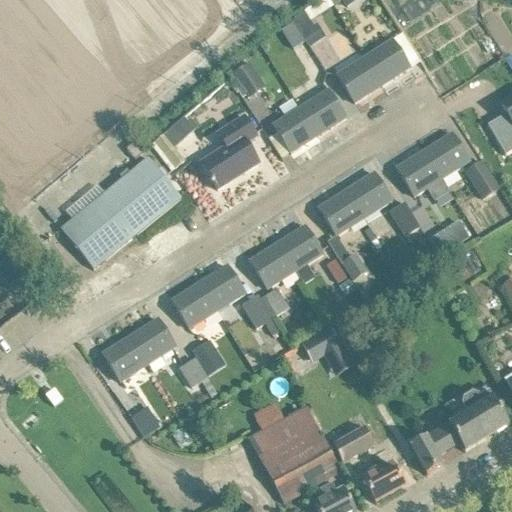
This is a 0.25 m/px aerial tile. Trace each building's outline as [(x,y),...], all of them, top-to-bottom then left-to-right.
[(325,0),(331,9),(341,3),(345,0),(325,0)] [(304,13),(291,22),(309,49),(322,41),(314,28),(310,22),(304,13)] [(351,51),(362,43),(348,24),(338,31),(351,51)] [(292,26),(282,32),(293,51),(303,45),(292,26)] [(394,81),(409,71),(399,54),(391,42),(364,60),(382,89),(382,88),(381,86),(392,78),(394,81)] [(382,89),(364,60),(336,77),(354,106),(370,96),(368,94),(380,86),(381,89),(382,89)] [(248,100),(264,90),(250,67),(233,77),(248,100)] [(330,131),(345,121),(327,93),(300,110),(318,139),(318,138),(317,136),(329,128),(330,131)] [(506,115),(487,126),(505,156),(511,151),(511,98),(500,105),(506,115)] [(318,139),(300,110),(272,128),(290,156),(306,146),(304,144),(316,137),(317,139),(318,139)] [(226,148),(200,165),(206,176),(217,193),(232,183),(244,176),(258,167),(245,146),(256,140),(245,123),(242,118),(217,134),(226,148)] [(164,137),(151,147),(171,174),(174,171),(185,163),(164,137)] [(441,183),(469,165),(451,137),(423,154),(441,183)] [(145,154),(144,154),(135,143),(127,151),(136,161),(140,157),(145,154)] [(414,200),(441,183),(423,154),(396,171),(414,200)] [(93,273),(137,237),(180,201),(147,160),(60,232),(93,273)] [(482,204),(498,194),(481,166),(465,176),(482,204)] [(363,222),(391,204),(373,176),(346,194),(363,222)] [(336,239),(363,222),(346,194),(318,211),(336,239)] [(410,215),(404,206),(389,216),(404,240),(420,230),(411,215),(410,215)] [(294,275),(322,258),(304,229),(276,247),(294,275)] [(267,292),(294,275),(276,247),(249,264),(267,292)] [(353,285),(358,282),(367,275),(355,257),(341,266),(353,285)] [(335,262),(326,268),(337,286),(346,280),(335,262)] [(217,315),(244,298),(226,269),(199,286),(217,315)] [(309,270),(296,278),(302,287),(314,279),(309,270)] [(12,273),(2,281),(15,296),(24,287),(12,273)] [(511,302),(511,281),(503,287),(511,302)] [(349,282),(339,288),(345,299),(355,293),(349,282)] [(189,332),(217,315),(199,286),(171,304),(189,332)] [(273,322),(289,312),(277,292),(261,302),(260,302),(273,322)] [(256,333),(273,322),(260,302),(261,302),(258,298),(241,310),(256,333)] [(147,368),(175,350),(157,322),(130,340),(147,368)] [(120,385),(137,374),(147,368),(130,340),(102,357),(120,385)] [(225,368),(210,343),(192,353),(207,378),(225,368)] [(217,397),(207,381),(195,362),(179,372),(191,392),(201,385),(211,401),(217,397)] [(511,394),(511,376),(503,382),(511,394)] [(54,392),(45,398),(54,409),(62,402),(54,392)] [(492,400),(488,394),(479,399),(478,397),(472,395),(463,401),(462,407),(466,416),(410,450),(426,477),(442,467),(437,459),(459,446),(464,454),(509,427),(492,400)] [(142,440),(144,439),(159,429),(147,410),(130,421),(142,440)] [(285,505),(342,473),(307,411),(250,442),(285,505)] [(343,467),(374,449),(364,430),(332,448),(343,467)] [(405,489),(396,471),(392,465),(379,473),(377,469),(360,479),(375,506),(405,489)] [(335,494),(331,487),(318,494),(323,502),(313,507),(315,511),(354,511),(343,491),(335,494)]
